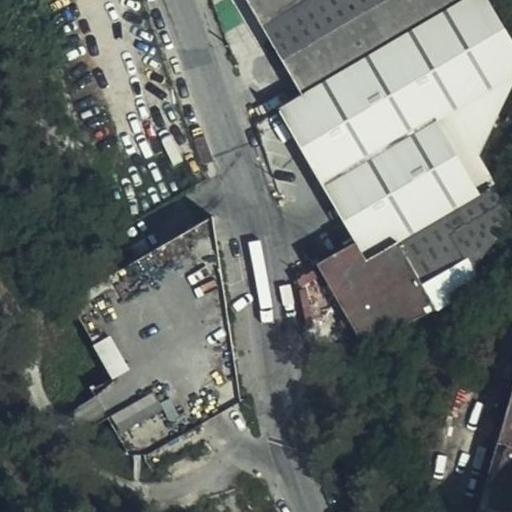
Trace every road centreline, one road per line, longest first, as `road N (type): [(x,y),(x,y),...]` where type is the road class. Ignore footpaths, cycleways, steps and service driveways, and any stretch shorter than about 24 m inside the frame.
road 1 (unclassified): [(173,0),(236,172),(290,445),(316,511)]
road 2 (track): [(290,445),(167,490),(109,481),(44,411),(0,304)]
